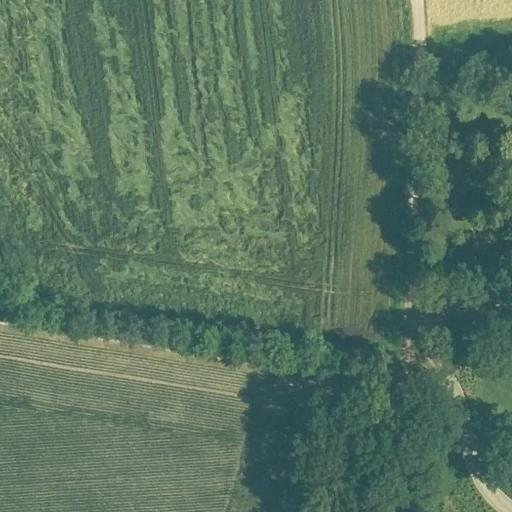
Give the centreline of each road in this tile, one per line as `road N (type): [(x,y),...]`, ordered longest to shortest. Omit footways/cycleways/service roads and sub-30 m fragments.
road 1 (track): [(406,307),(421,59),(417,0)]
road 2 (track): [(394,511),(403,372)]
